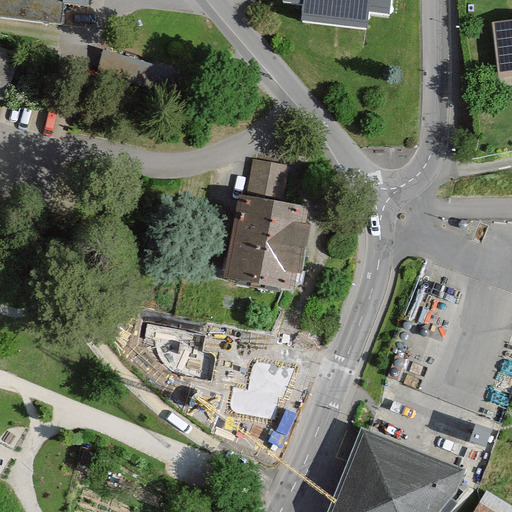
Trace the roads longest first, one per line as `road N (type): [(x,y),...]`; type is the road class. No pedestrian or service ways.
road 1 (residential): [(381,188),(375,267),(306,461),(277,511)]
road 2 (unknown): [(311,113),(223,152),(166,164),(84,157),(3,136)]
road 3 (residential): [(381,188),(219,0)]
road 4 (unknown): [(285,498),(174,424),(89,347)]
road 5 (residential): [(438,0),(431,147),(418,178),(381,188)]
